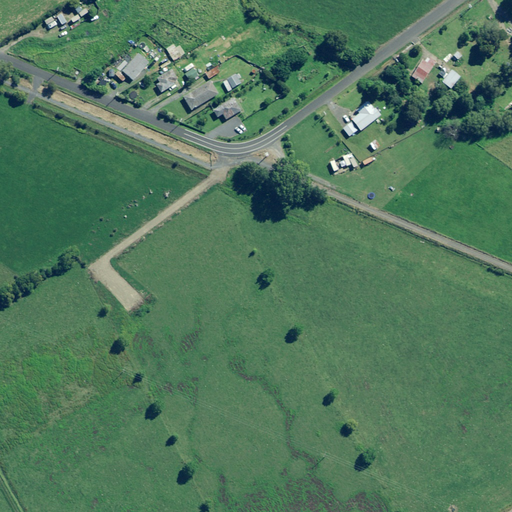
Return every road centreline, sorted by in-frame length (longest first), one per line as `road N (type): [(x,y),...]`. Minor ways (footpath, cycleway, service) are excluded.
road 1 (unclassified): [(251,146),(201,140),(0,56)]
road 2 (residential): [(251,146),(459,0)]
